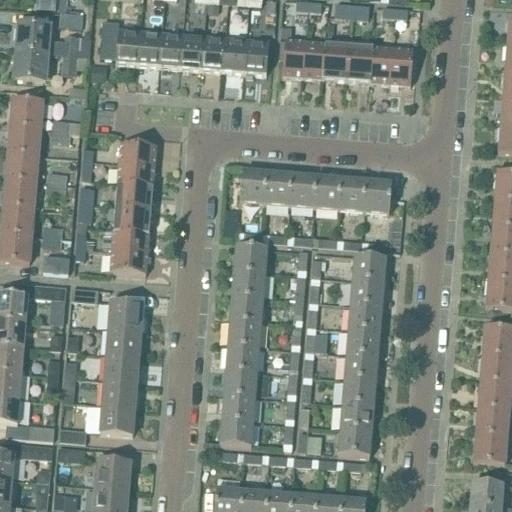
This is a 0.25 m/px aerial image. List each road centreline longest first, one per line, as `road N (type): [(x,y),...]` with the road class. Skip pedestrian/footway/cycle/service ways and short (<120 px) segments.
road 1 (residential): [(168,511),(198,143),(437,162)]
road 2 (residential): [(410,511),(437,162)]
road 3 (residential): [(437,162),(450,0)]
